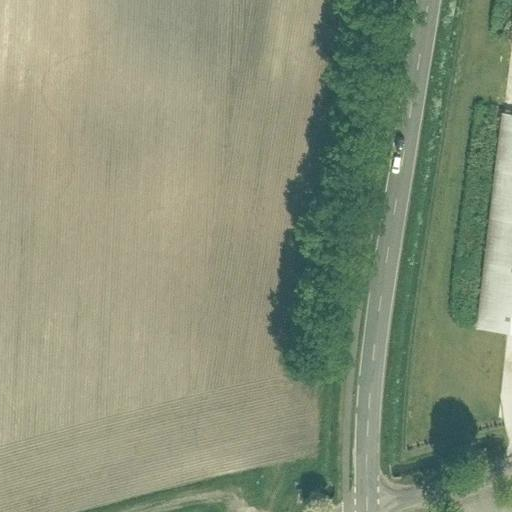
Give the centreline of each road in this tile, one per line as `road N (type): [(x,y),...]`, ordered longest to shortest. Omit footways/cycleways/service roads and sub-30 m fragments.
road 1 (tertiary): [(367,511),(376,331),(430,0)]
road 2 (unclassified): [(370,511),(511,467)]
road 3 (track): [(129,511),(223,488),(245,511)]
